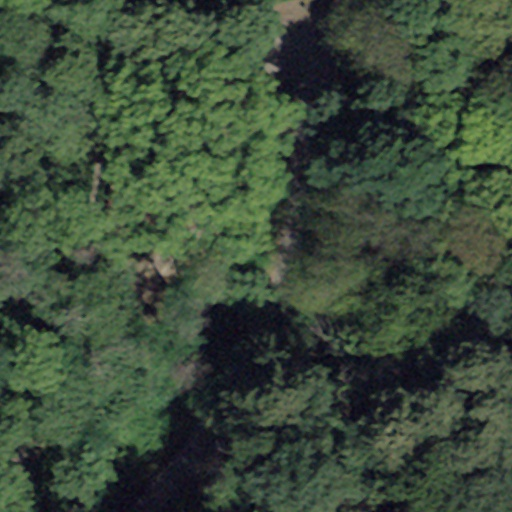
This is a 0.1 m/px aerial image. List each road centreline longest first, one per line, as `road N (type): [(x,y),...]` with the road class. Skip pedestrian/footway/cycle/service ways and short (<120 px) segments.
road 1 (track): [(331,42),(278,39),(267,47),(229,166),(0,469)]
road 2 (unclassified): [(147,511),(249,368),(274,315),(289,271),(320,74),(340,24),(362,0)]
